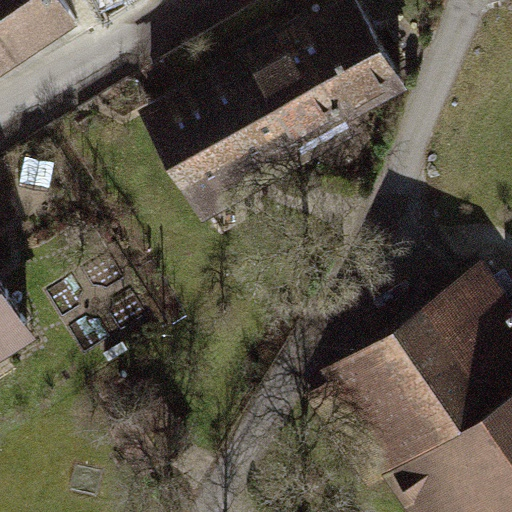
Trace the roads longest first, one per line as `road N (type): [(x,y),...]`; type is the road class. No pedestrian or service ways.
road 1 (residential): [(215,511),(332,309),(473,0)]
road 2 (residential): [(0,123),(206,0)]
